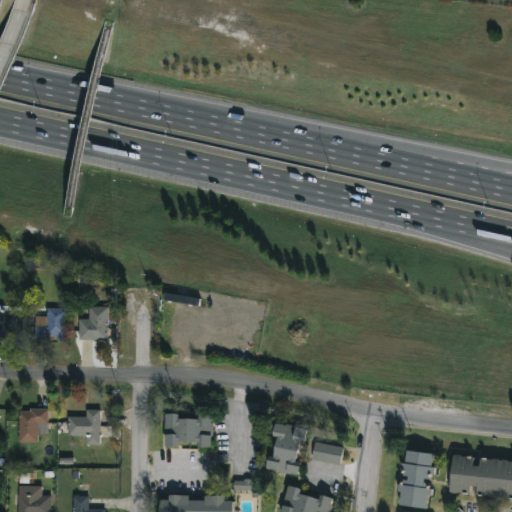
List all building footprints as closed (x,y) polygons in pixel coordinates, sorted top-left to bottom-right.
[(0,337),(4,337),(4,331),(23,331),(24,313),(4,312),(4,306),(0,306),(0,337)] [(99,340),(77,340),(77,325),(86,325),(86,307),(105,306),(106,337),(99,338),(99,340)] [(64,337),(38,337),(39,316),(50,316),(50,308),(64,308),(64,337)] [(42,409),(42,414),(46,414),(46,442),(22,442),(23,411),(32,411),(32,409),(42,409)] [(98,409),(97,445),(84,445),(84,437),(66,436),(66,416),(84,417),(84,409),(98,409)] [(178,413),(178,419),(198,419),(198,414),(211,414),(211,423),(214,423),(214,439),(211,439),(211,447),(198,446),(198,442),(182,442),(182,445),(178,445),(178,447),(165,447),(165,451),(157,451),(157,441),(163,441),(163,437),(164,437),(165,413),(178,413)] [(274,422),(285,425),(285,423),(306,429),(304,441),(305,442),(305,444),(299,443),(295,461),(301,462),(298,475),(265,468),(268,455),(272,456),(276,437),(271,436),(274,422)] [(342,463),(341,465),(313,459),(316,442),(345,448),(342,463)] [(433,454),(432,467),(435,467),(434,477),(427,476),(427,478),(424,478),(424,482),(427,483),(427,485),(432,486),(431,496),(428,495),(426,508),(399,505),(401,492),(398,492),(398,484),(399,481),(402,482),(403,479),(407,480),(407,476),(403,476),(403,474),(401,473),(400,470),(401,463),(405,463),(406,451),(433,454)] [(461,455),(474,457),(473,465),(478,466),(479,458),(493,460),(493,458),(511,460),(511,499),(476,495),(477,486),(470,486),(469,494),(449,492),(453,455),(461,455)] [(234,481),(235,491),(253,491),(252,480),(234,481)] [(300,494),(319,499),(321,495),(333,498),(331,506),(334,506),(332,511),(281,511),(289,485),(301,488),(300,494)] [(50,495),(49,511),(20,511),(22,489),(31,489),(31,494),(50,495)] [(225,495),(225,499),(226,501),(232,501),(232,511),(158,511),(158,500),(168,500),(168,495),(188,495),(188,500),(204,500),(204,496),(225,495)] [(87,496),(87,509),(104,509),(103,511),(71,511),(71,496),(87,496)]
